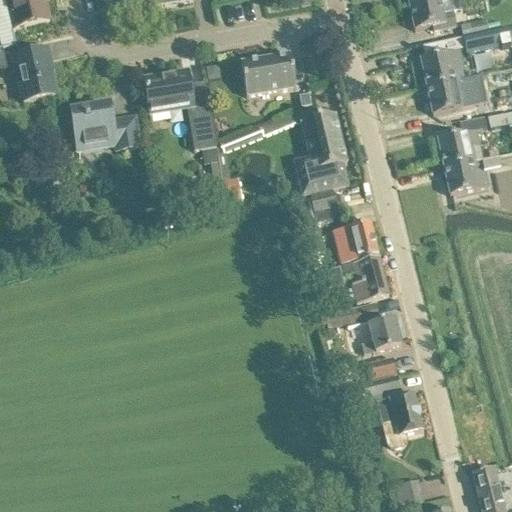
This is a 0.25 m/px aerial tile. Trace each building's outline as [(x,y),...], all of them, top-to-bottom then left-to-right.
[(6,0),(10,15),(0,17),(0,45),(1,51),(16,48),(13,34),(16,33),(15,31),(30,27),(49,23),(45,4),(43,5),(42,0),(6,0)] [(135,0),(138,13),(165,9),(163,0),(135,0)] [(163,0),(165,9),(193,4),(192,0),(163,0)] [(407,0),(409,11),(439,4),(438,0),(407,0)] [(439,4),(409,11),(414,33),(432,30),(433,34),(456,30),(453,15),(442,17),(439,4)] [(462,40),(488,35),(485,23),(459,28),(462,40)] [(428,59),(420,61),(426,90),(464,82),(458,53),(459,53),(464,52),(466,56),(500,49),(501,51),(510,49),(509,47),(511,45),(511,43),(509,31),(426,49),(428,59)] [(23,105),(37,102),(56,97),(46,52),(12,60),(23,105)] [(246,100),(295,91),(289,57),(240,65),(246,100)] [(208,83),(219,81),(217,69),(206,71),(208,83)] [(149,118),(174,113),(194,110),(188,75),(143,82),(149,118)] [(432,118),(452,114),(470,110),(467,94),(464,82),(426,90),(432,118)] [(483,105),(482,106),(484,119),(502,116),(500,102),(495,103),(483,105)] [(111,124),(109,108),(71,115),(74,134),(77,150),(114,144),(116,154),(140,149),(135,120),(111,124)] [(244,137),(219,147),(223,157),(226,156),(262,141),(295,126),(291,118),(258,131),(244,137)] [(309,159),(292,164),(301,202),(310,200),(332,194),(349,190),(343,167),(346,166),(334,118),(315,122),(301,126),(309,159)] [(203,167),(218,164),(215,149),(210,122),(196,124),(203,167)] [(443,170),(470,165),(470,164),(481,162),(475,133),(437,142),(443,170)] [(484,172),(500,169),(499,159),(482,162),(484,172)] [(473,177),(470,165),(443,170),(449,199),(488,191),(484,175),(473,177)] [(254,172),(240,175),(244,197),(258,194),(254,172)] [(230,182),(221,184),(221,186),(221,187),(223,193),(223,197),(224,199),(226,208),(239,206),(245,205),(242,193),(241,189),(240,180),(230,182)] [(332,194),(310,200),(314,215),(336,210),(332,194)] [(340,267),(358,262),(378,258),(370,226),(333,235),(340,267)] [(339,270),(319,276),(324,293),(344,288),(342,281),(348,280),(355,278),(358,287),(350,289),(354,305),(356,304),(357,307),(369,304),(388,299),(378,259),(359,264),(338,270),(339,270)] [(349,325),(377,319),(375,308),(346,315),(349,325)] [(375,356),(381,354),(401,349),(394,322),(368,328),(372,344),(361,347),(363,358),(375,355),(375,356)] [(370,384),(396,377),(392,363),(367,369),(370,384)] [(376,385),(360,389),(364,403),(387,396),(389,403),(377,406),(382,426),(388,449),(393,452),(403,450),(406,445),(405,438),(422,434),(413,398),(401,400),(399,393),(400,393),(397,380),(376,385)] [(480,511),(502,511),(493,473),(472,479),(480,511)] [(433,478),(406,484),(412,509),(438,503),(433,478)]
